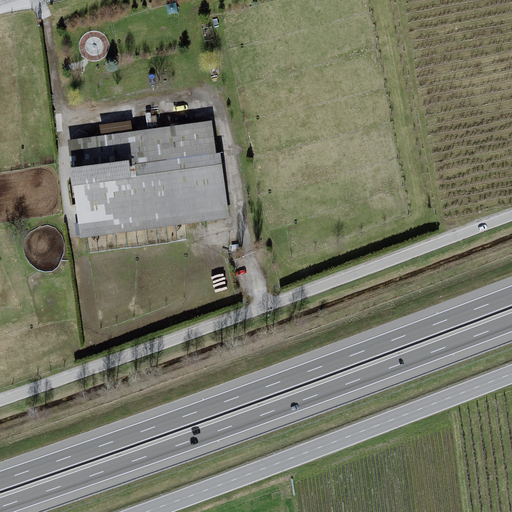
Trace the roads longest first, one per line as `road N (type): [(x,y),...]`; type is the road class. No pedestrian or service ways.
road 1 (unclassified): [(511,215),(0,401)]
road 2 (motorway): [(0,507),(511,322)]
road 3 (motorway): [(511,294),(0,479)]
road 4 (tertiary): [(147,511),(511,374)]
road 5 (track): [(246,245),(215,101),(56,116)]
road 6 (track): [(44,18),(73,248)]
